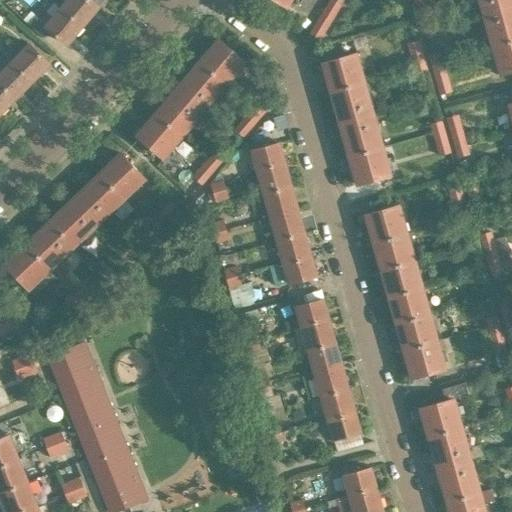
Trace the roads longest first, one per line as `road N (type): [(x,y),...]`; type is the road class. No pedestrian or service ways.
road 1 (residential): [(416,511),(286,50),(227,0)]
road 2 (residential): [(0,195),(177,0)]
